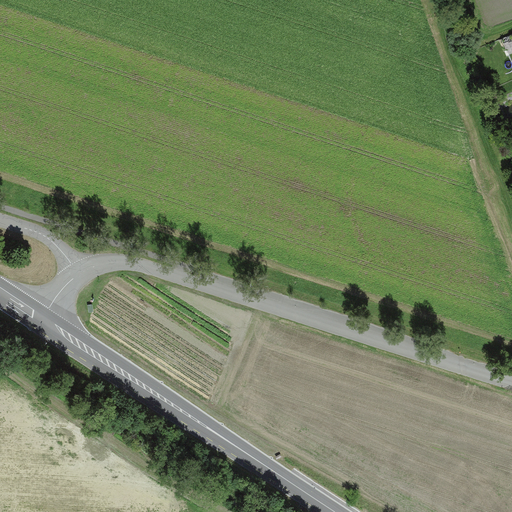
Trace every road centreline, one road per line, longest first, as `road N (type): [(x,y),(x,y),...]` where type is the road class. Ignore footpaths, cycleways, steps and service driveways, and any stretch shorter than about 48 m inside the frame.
road 1 (unclassified): [(77,273),(119,261),(144,265),(511,381)]
road 2 (primary): [(336,511),(42,318)]
